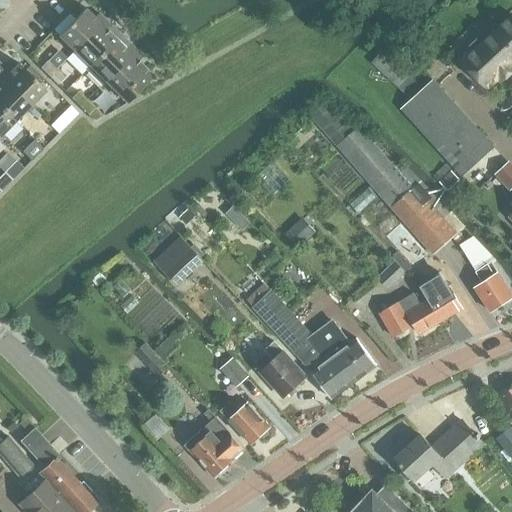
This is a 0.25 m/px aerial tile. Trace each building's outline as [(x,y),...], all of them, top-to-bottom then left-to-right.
[(85,9),(58,36),(73,51),(103,20),(97,15),(94,18),(85,9)] [(511,13),(460,60),(487,91),(498,81),(500,83),(511,71),(511,13)] [(103,20),(73,51),(88,66),(115,39),(105,29),(108,26),(103,20)] [(88,66),(84,70),(100,86),(104,82),(134,51),(129,46),(126,49),(115,39),(88,66)] [(401,109),(462,176),(494,147),(433,80),(424,88),(382,50),(371,62),(412,99),(401,109)] [(134,51),(104,82),(124,102),(151,75),(135,60),(139,56),(134,51)] [(48,77),(54,71),(46,63),(40,69),(48,77)] [(8,73),(0,65),(0,77),(32,110),(35,107),(31,104),(44,91),(16,64),(8,73)] [(54,71),(48,77),(56,84),(61,78),(54,71)] [(32,110),(0,77),(0,107),(14,122),(26,109),(30,112),(32,110)] [(79,106),(84,101),(76,93),(71,99),(79,106)] [(84,101),(79,106),(87,115),(92,109),(84,101)] [(325,101),(309,115),(432,255),(457,233),(428,200),(432,197),(419,183),(420,181),(405,164),(400,169),(392,161),(390,162),(359,126),(352,132),(325,101)] [(14,122),(0,107),(0,138),(2,141),(5,138),(1,135),(14,122)] [(15,159),(4,171),(12,179),(23,167),(15,159)] [(511,163),(509,160),(494,174),(509,190),(511,187),(511,163)] [(4,171),(0,175),(0,190),(12,179),(4,171)] [(304,218),(286,234),(295,244),(313,227),(304,218)] [(177,287),(204,260),(180,235),(153,261),(177,287)] [(459,244),(482,281),(474,286),(490,311),(511,297),(511,293),(498,271),(492,263),(496,260),(473,236),(459,244)] [(412,266),(425,255),(411,239),(398,250),(412,266)] [(388,288),(406,271),(396,260),(378,277),(388,288)] [(436,293),(428,299),(441,321),(462,308),(449,286),(442,275),(430,283),(436,293)] [(314,335),(271,289),(252,306),(307,366),(313,362),(316,367),(310,371),(332,399),(354,382),(317,332),(314,335)] [(420,303),(413,292),(379,313),(393,336),(413,324),(419,334),(441,321),(428,299),(420,303)] [(317,332),(354,382),(376,365),(356,337),(348,343),(332,321),(317,332)] [(163,360),(179,346),(170,336),(154,350),(163,360)] [(283,396),(306,375),(283,349),(275,340),(264,349),(267,352),(254,364),(259,370),(283,396)] [(158,375),(168,367),(146,342),(136,351),(158,375)] [(236,387),(249,375),(233,356),(219,368),(236,387)] [(511,383),(497,393),(511,415),(511,383)] [(230,401),(220,410),(228,419),(251,444),(260,436),(263,438),(269,432),(268,428),(271,426),(248,401),(238,410),(230,401)] [(145,421),(160,434),(171,423),(156,409),(145,421)] [(220,475),(227,469),(226,466),(233,460),(231,458),(244,447),(216,416),(209,409),(204,413),(211,421),(186,443),(215,476),(217,474),(220,475)] [(80,482),(56,457),(59,454),(34,427),(25,417),(18,424),(22,428),(17,433),(21,438),(19,441),(29,452),(38,462),(43,467),(37,472),(43,479),(17,502),(26,511),(87,511),(98,502),(89,493),(92,491),(82,480),(80,482)] [(421,435),(395,458),(403,467),(400,472),(408,480),(413,478),(415,481),(433,465),(446,480),(484,445),(462,420),(432,447),(421,435)] [(511,424),(495,438),(497,440),(511,458),(511,424)] [(8,436),(0,441),(0,457),(19,478),(34,466),(25,455),(8,436)] [(412,511),(385,485),(376,494),(373,491),(352,511),(412,511)]
